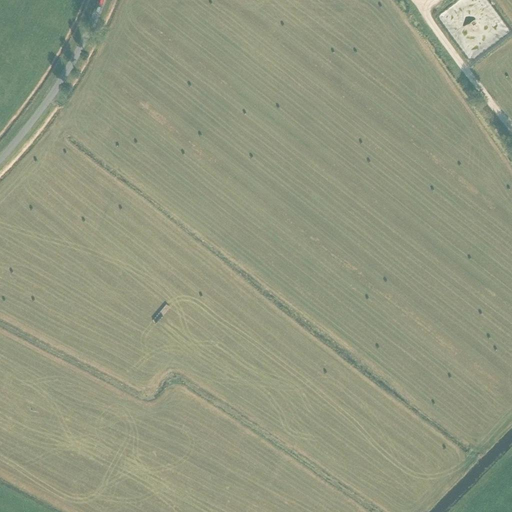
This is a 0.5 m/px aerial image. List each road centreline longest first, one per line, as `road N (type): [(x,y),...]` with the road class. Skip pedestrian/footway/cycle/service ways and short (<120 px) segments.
road 1 (unclassified): [(0,159),(46,109),(102,0)]
road 2 (track): [(511,130),(417,0)]
